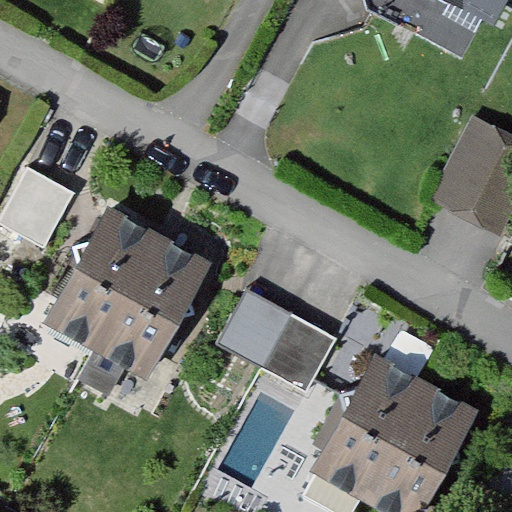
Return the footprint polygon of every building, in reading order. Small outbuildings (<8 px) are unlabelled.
[(511,17),(511,0),(363,0),(361,5),(463,59),(481,25),(503,37),(511,17)] [(0,102),(0,127),(11,108),(0,102)] [(511,232),(511,137),(481,122),(438,204),(508,240),(511,232)] [(82,197),(35,173),(6,228),(53,253),(82,197)] [(158,385),(219,268),(114,213),(53,329),(158,385)] [(311,382),(337,323),(243,282),(217,341),(311,382)] [(387,511),(440,511),(490,417),(385,362),(323,478),(387,511)]
